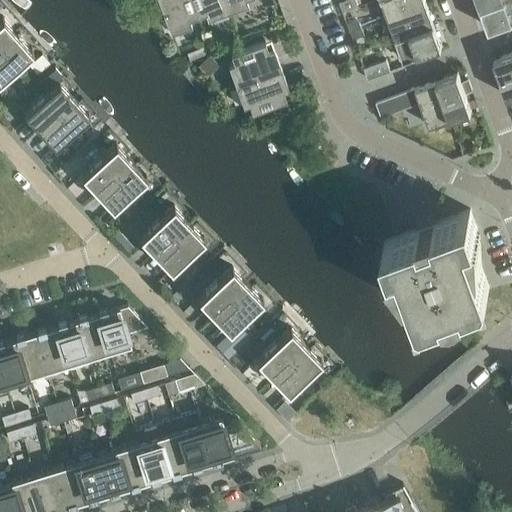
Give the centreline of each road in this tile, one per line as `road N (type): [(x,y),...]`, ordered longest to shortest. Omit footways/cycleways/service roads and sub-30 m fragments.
road 1 (residential): [(495,195),(345,124),(299,0)]
road 2 (residential): [(298,452),(107,259)]
road 3 (residential): [(333,474),(370,456),(511,343)]
road 4 (residential): [(298,452),(113,511)]
road 5 (residential): [(107,259),(0,136)]
road 6 (residential): [(215,511),(333,474)]
